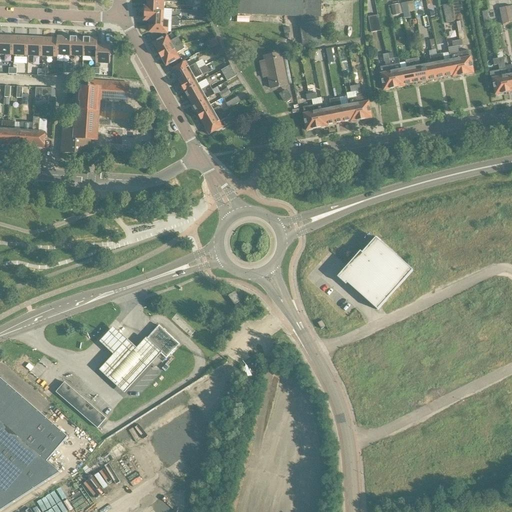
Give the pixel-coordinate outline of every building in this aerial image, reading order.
[(148,0),(148,9),(165,9),(165,3),(178,3),(178,5),(194,6),(193,0),(148,0)] [(321,10),(321,0),(233,0),(233,1),(236,1),(235,15),(236,15),(236,14),(252,15),(252,16),(253,16),(253,15),(268,16),(269,16),(285,16),(285,17),(286,17),(286,16),(301,17),(301,18),(302,18),(301,25),(303,45),(321,43),(318,23),(319,23),(319,18),(321,18),(321,10)] [(367,0),(369,12),(378,12),(377,0),(367,0)] [(407,3),(401,4),(403,14),(404,18),(410,17),(409,12),(407,3)] [(400,14),(398,4),(392,6),(394,16),(400,15),(400,14)] [(443,6),(447,24),(454,22),(451,4),(443,6)] [(511,22),(511,7),(511,6),(500,9),(503,24),(506,24),(506,26),(509,25),(508,23),(511,22)] [(164,21),(169,21),(171,21),(171,18),(172,10),(165,9),(148,9),(145,8),(145,21),(151,21),(164,21)] [(368,17),(371,33),(381,31),(378,16),(368,17)] [(169,21),(164,21),(151,21),(150,33),(169,33),(169,21)] [(453,47),(448,48),(449,53),(450,61),(449,61),(452,77),(453,78),(463,76),(459,53),(458,47),(457,41),(458,41),(455,26),(451,27),(453,42),(452,42),(453,47)] [(0,36),(0,38),(0,55),(14,56),(14,37),(0,36)] [(160,56),(181,44),(178,38),(171,42),(168,36),(153,44),(160,56)] [(14,37),(14,56),(28,56),(29,38),(20,37),(16,37),(14,37)] [(57,39),(56,56),(57,56),(70,56),(71,38),(57,37),(57,39)] [(29,38),(28,56),(42,57),(43,38),(35,38),(31,38),(29,38)] [(43,38),(42,57),(57,58),(57,56),(56,56),(57,39),(49,39),(49,38),(45,38),(45,39),(43,38)] [(71,38),(70,56),(83,57),(84,38),(71,38)] [(84,38),(83,57),(96,58),(97,58),(97,45),(97,39),(84,38)] [(216,38),(208,41),(211,49),(219,46),(216,38)] [(181,44),(160,56),(166,67),(181,59),(177,53),(184,49),(181,44)] [(96,58),(96,63),(110,64),(111,46),(97,45),(97,58),(96,58)] [(334,63),(332,49),(326,50),(328,64),(334,63)] [(474,74),(470,51),(459,53),(463,76),(474,74)] [(264,62),(260,63),(263,78),(269,77),(271,89),(287,86),(285,76),(283,64),(281,54),(263,58),(264,62)] [(452,77),(449,61),(444,62),(443,54),(436,55),(440,79),(452,77)] [(428,81),(440,79),(436,55),(430,56),(432,64),(425,65),(428,81)] [(511,69),(511,66),(506,67),(504,58),(499,59),(506,94),(511,92),(511,69)] [(428,81),(425,65),(420,66),(418,59),(412,60),(417,84),(428,81)] [(495,96),(506,94),(499,59),(497,59),(493,60),(494,66),(499,65),(500,71),(489,73),(491,80),(492,79),(495,96)] [(389,60),(384,61),(384,63),(385,63),(386,67),(382,67),(381,68),(382,73),(380,74),(384,91),(394,89),(390,66),(389,60)] [(406,61),(407,69),(402,70),(405,86),(417,84),(412,60),(406,61)] [(178,81),(199,69),(196,64),(189,68),(186,62),(172,71),(178,81)] [(405,86),(402,70),(401,64),(390,66),(394,89),(405,87),(405,86)] [(230,66),(221,71),(227,82),(236,77),(230,66)] [(199,69),(178,81),(184,92),(198,84),(195,79),(202,75),(199,69)] [(99,102),(100,81),(87,80),(77,86),(76,95),(73,95),(72,109),(75,109),(74,130),(63,129),(61,154),(69,154),(90,156),(91,141),(96,141),(99,102)] [(198,84),(184,92),(190,103),(212,91),(212,90),(209,86),(202,90),(198,84)] [(41,97),(44,97),(50,97),(55,97),(56,89),(41,88),(41,97)] [(220,93),(219,93),(219,94),(222,99),(231,94),(228,88),(220,93)] [(207,99),(215,95),(212,91),(190,103),(197,114),(211,106),(207,99)] [(291,98),(286,91),(280,95),(285,102),(286,101),(287,103),(290,101),(289,99),(291,98)] [(357,98),(361,121),(372,119),(367,94),(357,96),(357,98)] [(238,97),(226,104),(229,109),(241,102),(238,97)] [(350,122),(347,106),(341,107),(340,98),(334,100),(339,124),(350,122)] [(351,123),(361,121),(357,98),(348,100),(349,105),(347,106),(350,122),(350,121),(351,123)] [(328,126),(339,124),(334,100),(330,101),(331,109),(325,110),(328,126)] [(324,110),(323,104),(313,106),(317,129),(328,127),(327,126),(328,126),(325,110),(324,110)] [(203,125),(224,113),(220,107),(213,111),(211,106),(197,114),(203,125)] [(306,131),(317,129),(313,106),(303,108),(305,114),(303,114),(306,131)] [(224,113),(203,125),(209,136),(223,128),(220,122),(227,118),(224,113)] [(34,124),(32,148),(44,149),(45,133),(39,133),(40,118),(34,118),(33,124),(34,124)] [(0,129),(0,145),(7,146),(9,122),(2,122),(2,130),(0,129)] [(9,122),(7,146),(19,147),(21,131),(20,131),(15,131),(15,123),(15,122),(9,122)] [(21,131),(19,147),(32,148),(34,124),(33,124),(27,123),(26,132),(21,131)] [(379,309),(413,271),(376,239),(362,254),(360,252),(339,277),(347,284),(348,282),(379,309)] [(235,306),(241,301),(235,292),(228,297),(235,306)] [(322,321),(318,324),(321,330),(326,327),(322,321)] [(159,326),(146,340),(161,354),(166,359),(179,345),(173,339),(159,326)] [(124,395),(161,354),(146,340),(138,350),(115,330),(100,344),(114,357),(100,373),(124,395)] [(245,380),(248,370),(242,368),(239,378),(245,380)] [(0,511),(60,473),(47,462),(68,438),(42,415),(0,378),(0,511)] [(65,383),(64,384),(61,388),(56,393),(98,429),(102,424),(106,420),(65,383)]
